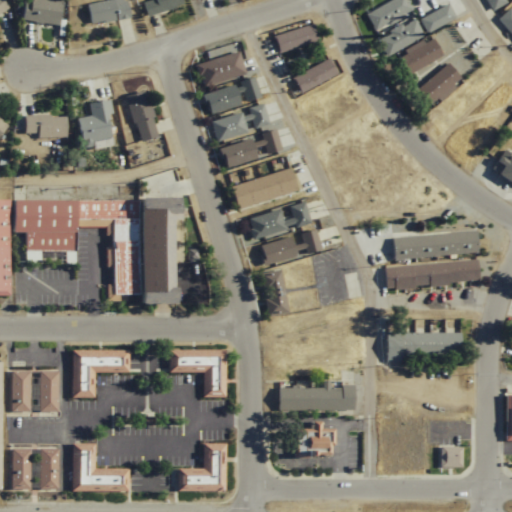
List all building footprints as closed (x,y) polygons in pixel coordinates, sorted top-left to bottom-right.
[(19,0),(16,21),(53,26),(57,0),(19,0)] [(126,18),(123,0),(111,0),(83,5),(86,25),(126,18)] [(145,0),(138,2),(143,17),(180,6),(177,0),(145,0)] [(389,0),(363,15),(373,32),(409,11),(402,0),(389,0)] [(483,0),(490,11),(504,3),(502,0),(483,0)] [(416,20),(425,35),(453,19),(444,4),(416,20)] [(511,13),(507,9),(495,20),(511,38),(511,13)] [(421,37),(412,20),(375,39),(384,57),(421,37)] [(270,37),(275,53),(314,41),(309,25),(270,37)] [(404,77),(439,57),(429,40),(394,60),(404,77)] [(236,53),(192,64),(198,87),(241,76),(236,53)] [(295,94),(334,77),(327,60),(288,77),(295,94)] [(459,82),(444,64),(413,89),(428,107),(459,82)] [(252,80),(199,94),(204,114),(257,100),(252,80)] [(119,97),(134,143),(154,137),(139,90),(119,97)] [(83,104),(85,116),(72,119),(78,150),(110,144),(103,100),(83,104)] [(243,110),(250,130),(266,125),(259,104),(243,110)] [(213,144),(244,132),(237,112),(206,124),(213,144)] [(18,116),(18,138),(62,138),(62,116),(18,116)] [(214,148),(219,168),(278,153),(273,133),(214,148)] [(511,185),(511,159),(496,152),(487,175),(511,185)] [(292,194),(286,171),(226,186),(232,210),(292,194)] [(0,199),(0,296),(4,297),(4,234),(20,234),(20,252),(61,253),(61,262),(69,262),(69,228),(105,229),(104,304),(163,305),(164,222),(174,222),(174,201),(0,199)] [(305,224),(299,202),(242,219),(248,241),(305,224)] [(316,251),(310,230),(295,235),(298,246),(291,248),(294,258),(316,251)] [(471,255),(470,233),(386,238),(388,261),(471,255)] [(253,246),(256,265),(289,258),(286,239),(253,246)] [(378,267),(379,289),(472,284),(471,262),(378,267)] [(260,317),(281,314),(275,271),(254,274),(260,317)] [(378,361),(454,361),(454,334),(378,334),(378,361)] [(218,350),(161,351),(161,373),(195,372),(195,398),(218,398),(218,350)] [(64,398),(87,398),(87,373),(121,373),(121,351),(64,351),(64,398)] [(23,413),(23,372),(4,372),(4,413),(23,413)] [(51,372),(32,372),(32,412),(51,412),(51,372)] [(346,411),(346,387),(321,387),(270,387),(270,412),(346,411)] [(511,441),(511,395),(499,396),(499,442),(511,441)] [(287,458),(327,458),(326,429),(313,430),(313,423),(304,423),(304,429),(286,430),(287,458)] [(64,444),(64,492),(122,492),(122,469),(88,470),(88,444),(64,444)] [(218,493),(218,444),(194,444),(194,470),(171,470),(171,493),(218,493)] [(432,469),(456,469),(456,448),(432,448),(432,469)] [(4,490),(23,490),(23,449),(4,449),(4,490)] [(51,490),(51,449),(32,449),(32,490),(51,490)]
